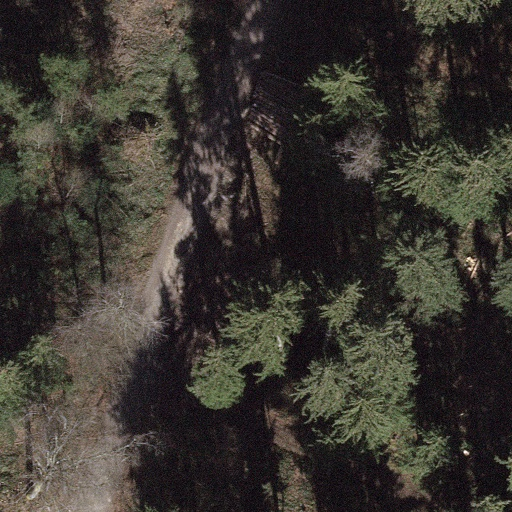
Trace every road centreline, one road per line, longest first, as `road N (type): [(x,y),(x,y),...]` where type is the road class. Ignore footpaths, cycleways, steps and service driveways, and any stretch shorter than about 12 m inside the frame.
road 1 (track): [(92,511),(265,0)]
road 2 (track): [(135,366),(446,511)]
